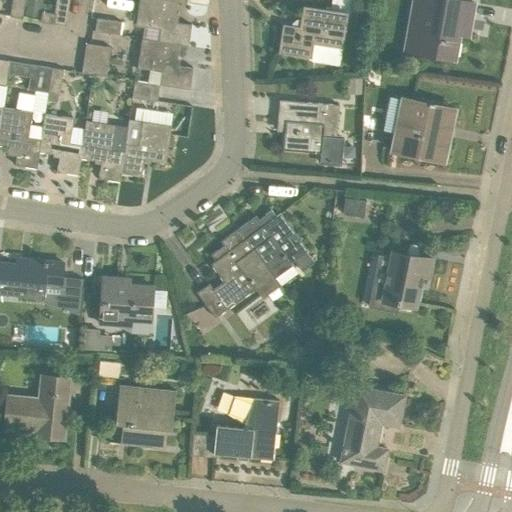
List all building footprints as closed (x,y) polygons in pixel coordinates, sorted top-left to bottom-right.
[(23,18),(25,0),(12,0),(10,16),(23,18)] [(66,25),(69,0),(56,0),(55,13),(56,13),(55,23),(66,25)] [(178,2),(167,0),(140,0),(136,25),(161,29),(159,41),(180,44),(188,46),(192,25),(175,22),(178,2)] [(280,51),(312,57),(314,44),(342,49),(348,14),(355,15),(356,0),(333,0),(331,12),(304,7),(301,28),(284,25),(280,51)] [(475,3),(460,0),(411,0),(403,50),(455,60),(462,22),(471,23),(475,3)] [(41,7),(28,4),(26,15),(39,18),(41,7)] [(55,13),(42,11),(40,21),(55,23),(56,13),(55,13)] [(120,34),(122,22),(97,18),(95,30),(120,34)] [(180,44),(159,41),(142,39),(138,68),(150,70),(148,83),(160,85),(190,89),(193,68),(177,65),(180,44)] [(108,63),(111,47),(87,43),(84,60),(108,63)] [(8,73),(10,61),(0,59),(0,84),(5,85),(8,73)] [(106,76),(108,63),(84,60),(82,72),(106,76)] [(48,92),(52,67),(10,61),(8,73),(31,78),(29,89),(48,92)] [(60,94),(64,69),(52,67),(48,92),(60,94)] [(361,95),(362,77),(349,77),(348,94),(361,95)] [(160,85),(148,83),(135,81),(133,98),(157,101),(160,85)] [(48,92),(47,100),(57,102),(58,102),(60,94),(48,92)] [(455,109),(436,105),(403,98),(392,151),(445,161),(455,109)] [(339,105),(300,102),(280,100),(278,121),(286,121),(283,150),(319,153),(318,164),(342,166),(344,136),(337,135),(339,105)] [(39,152),(43,126),(30,124),(32,112),(3,108),(0,129),(0,145),(18,148),(16,165),(37,168),(39,152)] [(81,158),(85,133),(72,131),(74,119),(45,114),(43,126),(39,152),(60,155),(57,171),(78,175),(81,158)] [(166,163),(172,125),(129,119),(128,127),(121,173),(142,177),(145,160),(166,163)] [(121,173),(128,127),(86,121),(85,133),(81,158),(101,161),(99,178),(120,181),(121,173)] [(356,199),(345,198),(344,214),(354,216),(364,217),(366,200),(356,199)] [(281,213),(277,216),(272,210),(259,219),(256,215),(238,228),(275,279),(293,266),(291,262),(294,260),(302,271),(314,262),(306,251),(307,251),(281,213)] [(280,286),(275,279),(238,228),(221,241),(224,245),(211,254),(216,261),(211,264),(224,281),(214,289),(210,283),(197,292),(214,317),(255,288),(263,298),(280,286)] [(399,299),(417,303),(422,275),(429,277),(433,259),(392,251),(391,256),(379,254),(368,307),(397,313),(399,299)] [(61,291),(62,282),(64,262),(29,259),(28,265),(0,262),(0,305),(21,307),(22,296),(45,298),(45,290),(61,291)] [(151,323),(152,306),(153,286),(117,283),(118,277),(103,277),(100,326),(132,327),(132,322),(151,323)] [(85,349),(99,350),(100,335),(100,329),(86,329),(85,349)] [(64,438),(71,376),(40,373),(38,396),(9,393),(5,428),(36,431),(36,435),(64,438)] [(172,429),(176,390),(120,384),(116,423),(127,424),(125,444),(158,448),(160,428),(172,429)] [(405,395),(386,391),(356,386),(340,462),(383,471),(388,449),(377,446),(381,423),(399,427),(405,395)] [(273,460),(279,400),(235,396),(228,414),(244,423),(244,428),(217,425),(214,454),(273,460)]
